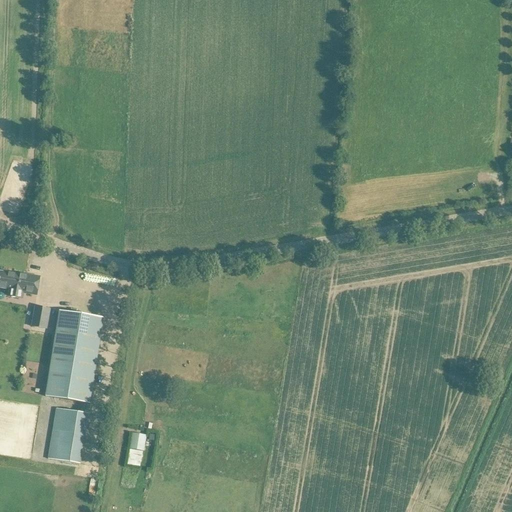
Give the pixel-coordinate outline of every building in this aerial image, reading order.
[(37,296),(40,277),(20,274),(20,275),(0,272),(0,288),(10,290),(9,297),(19,299),(20,293),(37,296)] [(32,327),(47,329),(50,310),(35,307),(32,327)] [(45,397),(89,404),(104,319),(60,311),(45,397)] [(48,460),(80,465),(88,414),(57,409),(48,460)] [(129,449),(138,450),(144,451),(146,435),(132,433),(129,449)]
